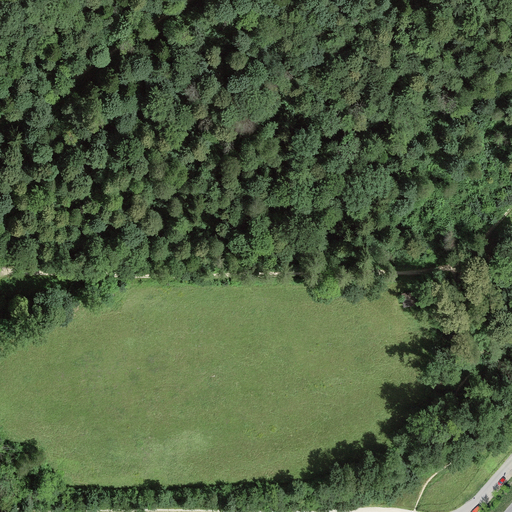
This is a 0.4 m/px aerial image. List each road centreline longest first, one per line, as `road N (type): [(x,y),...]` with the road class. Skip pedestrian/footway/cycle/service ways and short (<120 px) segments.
road 1 (track): [(0,276),(425,272),(453,263),(511,208)]
road 2 (track): [(196,0),(0,121)]
